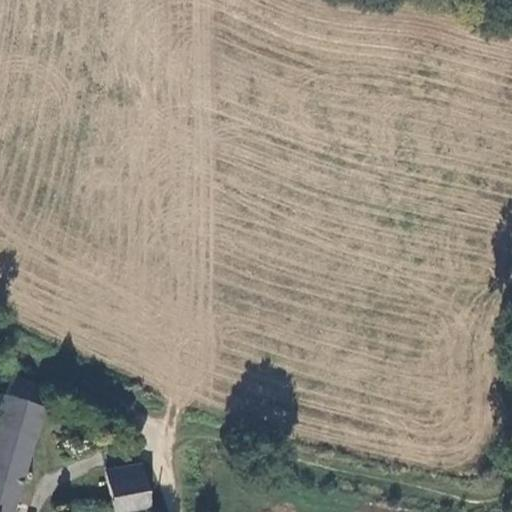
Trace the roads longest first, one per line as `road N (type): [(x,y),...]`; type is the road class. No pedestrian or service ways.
road 1 (track): [(511,494),(489,503),(155,435)]
road 2 (track): [(0,337),(127,402),(155,435)]
